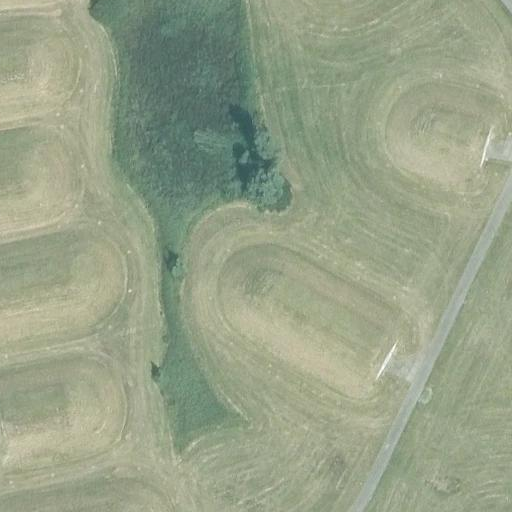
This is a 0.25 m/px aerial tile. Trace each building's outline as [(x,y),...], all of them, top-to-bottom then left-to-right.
[(0,91),(34,84),(25,42),(0,47),(0,91)] [(438,112),(426,154),(471,166),(475,153),(483,156),(479,170),(479,171),(484,156),(488,140),(492,124),(491,124),(487,139),(479,137),(483,124),(438,112)] [(0,203),(26,198),(17,156),(0,159),(0,203)] [(69,258),(0,271),(0,315),(78,300),(74,279),(69,258)] [(257,314),(368,375),(374,364),(381,368),(374,382),(375,382),(383,368),(390,355),(398,340),(397,340),(390,353),(382,349),(389,338),(278,276),(267,295),(257,314)] [(0,431),(2,431),(4,444),(74,430),(65,388),(0,400),(0,431)]
